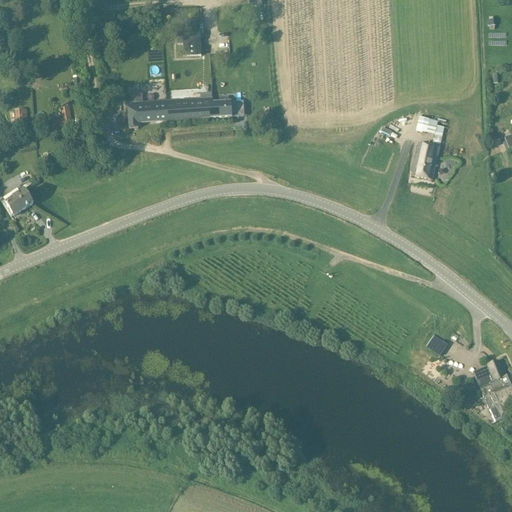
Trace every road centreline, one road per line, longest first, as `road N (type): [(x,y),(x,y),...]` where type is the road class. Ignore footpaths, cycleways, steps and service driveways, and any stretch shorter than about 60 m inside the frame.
road 1 (tertiary): [(463,288),(360,221),(258,188),(176,202),(35,260)]
road 2 (unclassified): [(463,288),(430,285),(272,231),(167,240)]
